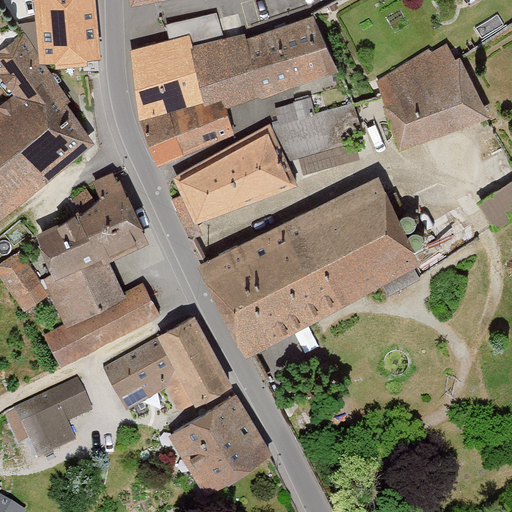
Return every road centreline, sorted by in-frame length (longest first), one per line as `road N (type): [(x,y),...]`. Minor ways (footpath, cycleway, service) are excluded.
road 1 (tertiary): [(112,0),(116,83),(133,147),(204,299),(320,511)]
road 2 (track): [(0,405),(204,299)]
